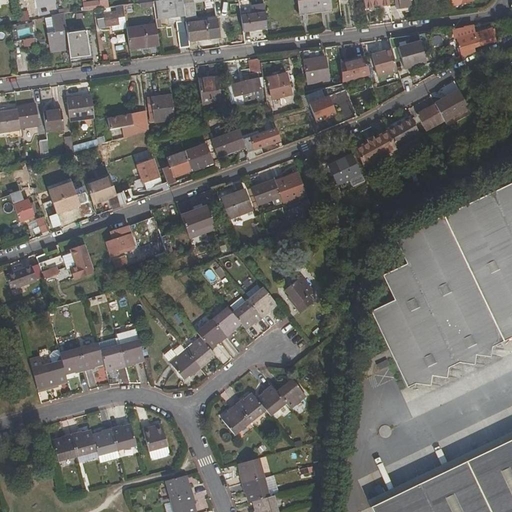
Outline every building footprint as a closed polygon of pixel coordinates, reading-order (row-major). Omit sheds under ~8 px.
[(107,0),(99,0),(99,2),(83,5),(84,11),(93,10),(109,8),(107,0)] [(156,2),(159,21),(176,18),(180,49),(190,47),(189,43),(187,24),(186,17),(183,0),(169,0),(159,1),(156,2)] [(183,0),(186,17),(194,15),(192,0),(183,0)] [(298,0),(301,13),(331,9),(329,0),(298,0)] [(363,0),(365,9),(374,8),(374,7),(380,6),(380,7),(391,6),(389,0),(363,0)] [(396,0),(397,1),(399,1),(401,10),(412,8),(410,0),(396,0)] [(248,14),(249,16),(241,17),(243,33),(268,30),(264,3),(252,5),(253,13),(248,14)] [(98,20),(99,29),(119,26),(118,19),(123,18),(122,9),(116,10),(117,12),(104,14),(105,19),(98,20)] [(28,10),(19,13),(21,22),(31,20),(28,10)] [(53,16),(56,33),(48,35),(49,44),(58,43),(59,47),(60,52),(69,50),(66,34),(64,14),(60,14),(53,16)] [(189,43),(218,39),(216,20),(187,24),(189,43)] [(159,47),(156,25),(127,29),(130,51),(159,47)] [(474,34),(472,27),(455,30),(463,60),(477,53),(475,48),(494,43),(496,40),(492,29),(474,34)] [(70,60),(90,57),(86,31),(66,34),(69,50),(70,60)] [(34,37),(23,39),(25,48),(36,46),(34,37)] [(427,64),(421,42),(398,48),(404,70),(427,64)] [(372,55),(378,77),(399,72),(392,50),(372,55)] [(312,55),(304,57),(308,83),(319,81),(317,69),(327,68),(325,57),(312,59),(312,55)] [(341,64),(343,83),(371,76),(366,57),(341,64)] [(511,74),(511,72),(503,57),(483,65),(486,73),(493,70),(498,82),(491,85),(495,92),(506,86),(502,79),(511,74)] [(249,61),(252,75),(260,73),(258,60),(249,61)] [(292,96),(286,74),(267,79),(272,101),(292,96)] [(199,80),(203,107),(222,105),(218,77),(199,80)] [(240,84),(233,86),(234,95),(242,93),(243,95),(253,93),(253,91),(261,89),(259,80),(251,81),(251,83),(240,85),(240,84)] [(444,95),(446,98),(435,105),(445,123),(445,124),(470,110),(454,81),(441,88),(437,94),(444,95)] [(95,119),(91,96),(67,99),(70,123),(95,119)] [(176,120),(172,96),(148,99),(151,123),(176,120)] [(181,102),(187,121),(202,118),(196,98),(181,102)] [(39,127),(36,104),(16,107),(17,110),(20,130),(39,127)] [(417,115),(427,132),(445,123),(435,105),(417,115)] [(20,130),(17,110),(0,112),(0,134),(20,131),(20,130)] [(43,113),(46,133),(65,131),(61,110),(43,113)] [(149,133),(147,112),(108,119),(110,130),(119,128),(120,132),(135,130),(136,136),(149,133)] [(387,131),(397,150),(421,137),(410,117),(387,130),(387,131)] [(243,141),(240,130),(211,141),(218,159),(246,148),(243,141)] [(278,143),(274,130),(243,141),(246,148),(248,154),(246,155),(248,161),(264,155),(262,149),(278,143)] [(397,150),(387,131),(373,139),(367,142),(355,149),(364,168),(397,150)] [(72,137),(65,138),(67,154),(74,153),(72,137)] [(39,142),(41,157),(50,156),(48,141),(39,142)] [(168,159),(170,166),(163,169),(169,184),(176,181),(175,178),(213,165),(206,145),(168,159)] [(328,167),(337,186),(362,175),(352,155),(328,167)] [(160,178),(153,160),(151,161),(158,178),(160,178)] [(143,184),(158,178),(151,161),(137,166),(143,184)] [(249,175),(252,184),(280,176),(280,175),(297,170),(294,161),(249,175)] [(414,185),(426,181),(421,165),(409,169),(414,185)] [(284,179),(282,175),(273,178),(274,181),(281,198),(283,206),(308,197),(299,174),(284,179)] [(87,186),(94,205),(109,200),(113,210),(121,207),(116,195),(110,178),(87,186)] [(158,178),(143,184),(134,187),(135,192),(162,183),(160,178),(158,178)] [(281,198),(274,181),(251,189),(257,207),(281,198)] [(511,182),(403,234),(413,260),(391,270),(401,295),(377,307),(412,384),(420,380),(430,384),(435,375),(444,378),(449,367),(460,362),(472,366),(476,354),(487,358),(490,348),(508,340),(511,340),(511,182)] [(73,184),(50,193),(57,212),(58,215),(81,206),(73,184)] [(221,199),(229,220),(252,211),(244,190),(221,199)] [(24,201),(20,191),(10,196),(20,223),(35,217),(29,200),(24,201)] [(116,195),(121,207),(127,205),(122,192),(116,195)] [(177,206),(189,239),(215,229),(207,207),(194,211),(190,201),(177,206)] [(50,215),(52,220),(59,217),(58,215),(57,212),(50,215)] [(50,231),(45,218),(37,221),(41,234),(50,231)] [(111,256),(135,249),(128,227),(111,232),(114,241),(107,243),(111,256)] [(71,269),(75,279),(91,273),(87,265),(91,263),(85,248),(76,251),(77,254),(72,256),(76,267),(71,269)] [(51,270),(45,255),(37,258),(42,273),(51,270)] [(37,282),(31,266),(6,276),(10,291),(37,282)] [(221,266),(215,271),(222,279),(228,275),(221,266)] [(60,274),(57,267),(51,270),(42,273),(45,280),(60,274)] [(285,290),(291,298),(290,299),(301,313),(314,303),(309,297),(314,293),(301,277),(285,290)] [(271,312),(269,310),(276,304),(263,288),(248,301),(262,319),(271,312)] [(253,323),(255,325),(262,319),(248,301),(232,313),(241,324),(246,329),(253,323)] [(235,332),(234,330),(241,324),(232,313),(228,308),(213,321),(227,339),(235,332)] [(50,324),(47,313),(41,315),(44,326),(50,324)] [(210,350),(218,343),(219,345),(227,339),(213,321),(197,334),(201,338),(210,350)] [(118,338),(99,344),(101,351),(120,346),(118,338)] [(185,351),(200,369),(208,362),(206,361),(214,354),(210,350),(201,338),(185,351)] [(120,346),(126,368),(136,365),(136,363),(145,360),(139,340),(120,346)] [(79,349),(85,372),(96,369),(95,366),(105,364),(101,351),(99,344),(79,349)] [(105,364),(106,370),(107,371),(116,369),(116,371),(126,368),(120,346),(101,351),(105,364)] [(75,374),(85,372),(79,349),(59,355),(61,362),(65,375),(74,372),(75,374)] [(59,355),(58,351),(53,352),(50,356),(53,364),(61,362),(59,355)] [(185,351),(170,364),(183,380),(190,374),(192,376),(200,369),(185,351)] [(30,361),(38,392),(58,386),(57,384),(67,381),(65,375),(61,362),(53,364),(43,367),(40,357),(30,361)] [(374,364),(380,383),(395,378),(389,360),(374,364)] [(286,386),(284,384),(275,390),(286,403),(295,414),(308,404),(304,398),(306,397),(293,380),(286,386)] [(275,390),(271,386),(264,392),(265,394),(257,400),(265,410),(270,416),(286,403),(275,390)] [(257,400),(252,394),(245,400),(244,398),(235,405),(250,422),(265,410),(257,400)] [(250,422),(235,405),(227,411),(228,413),(221,419),(234,435),(250,422)] [(122,427),(121,425),(111,428),(117,451),(137,446),(131,425),(122,427)] [(170,452),(162,425),(153,428),(152,427),(142,429),(149,458),(154,461),(167,457),(170,452)] [(100,431),(101,433),(93,435),(99,458),(101,464),(120,458),(117,451),(111,428),(100,431)] [(93,435),(91,431),(81,433),(81,432),(71,434),(77,457),(79,463),(99,458),(93,435)] [(77,457),(71,434),(60,437),(61,439),(53,442),(58,462),(77,457)] [(511,511),(511,440),(370,509),(370,511),(511,511)] [(241,473),(239,474),(242,484),(264,478),(259,458),(239,464),(241,473)] [(190,484),(188,485),(186,476),(165,481),(170,501),(193,494),(190,484)] [(244,494),(247,493),(249,503),(253,501),(270,497),(264,478),(242,484),(244,494)] [(170,501),(171,503),(165,505),(166,511),(195,511),(194,505),(195,505),(193,494),(170,501)] [(256,511),(253,511),(277,511),(273,496),(270,497),(253,501),(256,511)]
